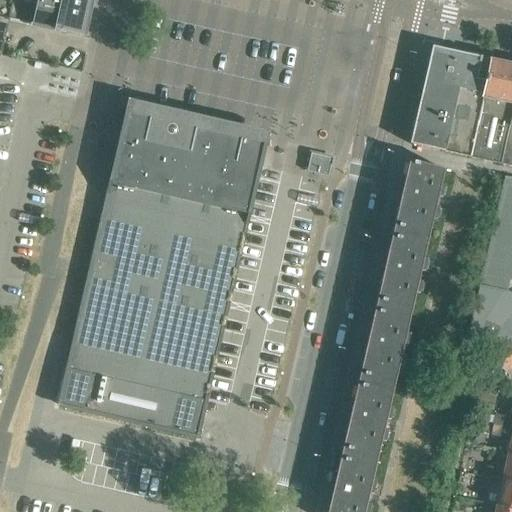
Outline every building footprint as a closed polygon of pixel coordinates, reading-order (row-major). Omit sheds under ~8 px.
[(0,0),(0,18),(9,20),(31,25),(37,0),(0,0)] [(37,0),(31,25),(83,37),(91,0),(37,0)] [(431,47),(409,144),(469,157),(490,61),(480,59),(481,57),(479,57),(431,47)] [(490,61),(469,157),(511,167),(511,64),(490,60),(490,61)] [(67,370),(58,405),(81,410),(174,431),(196,436),(204,402),(259,166),(260,161),(262,149),(264,143),(243,138),(147,116),(126,111),(107,195),(74,339),(67,370)] [(327,176),(328,171),(330,165),(331,158),(310,153),(309,160),(308,160),(306,171),(322,175),(327,176)] [(408,161),(392,233),(427,241),(444,169),(419,163),(419,162),(413,161),(413,162),(408,161)] [(511,215),(511,179),(505,177),(497,212),(511,215)] [(511,215),(497,212),(494,224),(511,227),(511,215)] [(511,227),(494,224),(491,236),(511,240),(511,227)] [(392,233),(375,306),(410,314),(427,241),(392,233)] [(511,253),(511,240),(491,236),(489,248),(511,253)] [(511,267),(511,264),(511,253),(489,248),(486,261),(511,267)] [(509,279),(511,267),(486,261),(483,273),(506,278),(509,279)] [(503,291),(506,278),(483,273),(480,286),(503,291)] [(511,297),(503,291),(480,286),(466,348),(483,352),(511,336),(511,297)] [(375,306),(358,378),(393,386),(410,314),(375,306)] [(486,352),(484,357),(504,372),(511,367),(511,345),(509,339),(486,352)] [(358,378),(341,451),(377,459),(393,386),(358,378)] [(495,414),(493,424),(501,426),(503,416),(495,414)] [(499,436),(501,426),(493,424),(491,434),(499,436)] [(341,451),(326,511),(364,511),(377,459),(341,451)] [(502,480),(511,482),(511,455),(507,455),(502,480)] [(484,465),(481,475),(490,477),(492,467),(484,465)] [(488,488),(490,477),(481,475),(479,486),(488,488)] [(496,506),(511,509),(511,482),(502,480),(496,506)]
